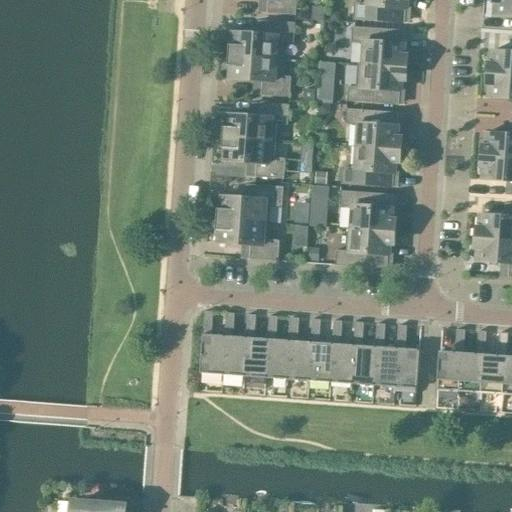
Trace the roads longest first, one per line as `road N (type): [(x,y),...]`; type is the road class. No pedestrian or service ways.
road 1 (residential): [(422,309),(444,0)]
road 2 (residential): [(174,293),(195,0)]
road 3 (residential): [(422,309),(174,293)]
road 4 (residential): [(158,511),(174,293)]
